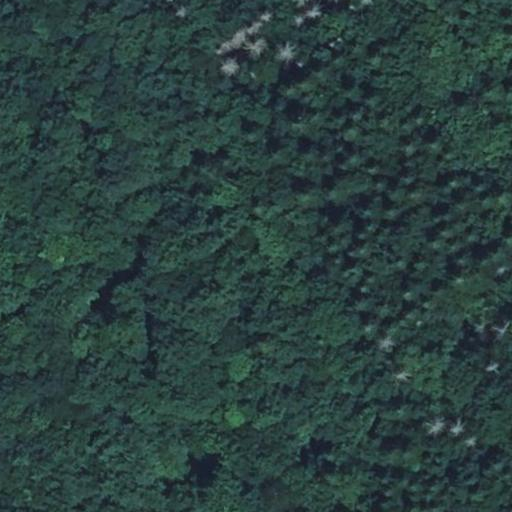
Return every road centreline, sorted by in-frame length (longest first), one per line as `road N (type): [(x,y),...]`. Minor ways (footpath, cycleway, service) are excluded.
road 1 (track): [(85,0),(102,16),(159,123),(337,511)]
road 2 (track): [(213,511),(117,169),(51,34),(25,0)]
